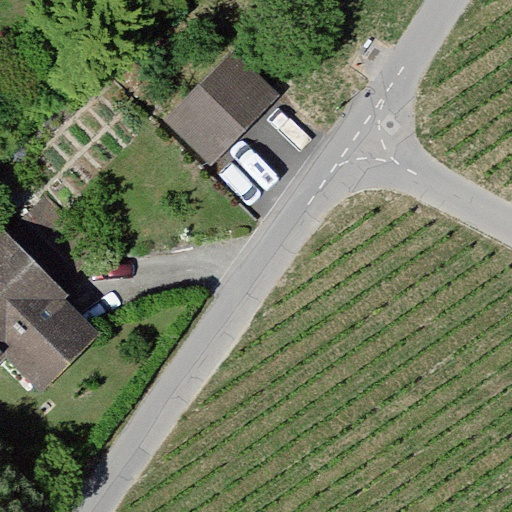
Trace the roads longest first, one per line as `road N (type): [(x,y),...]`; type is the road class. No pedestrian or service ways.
road 1 (residential): [(96,511),(295,235),(362,158)]
road 2 (residential): [(362,158),(458,0)]
road 3 (residential): [(511,226),(443,188),(362,158)]
